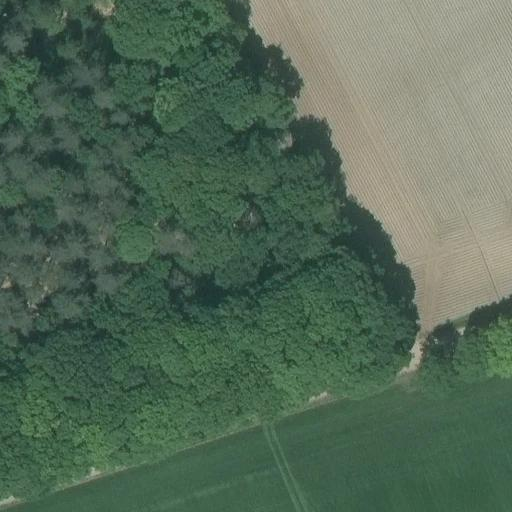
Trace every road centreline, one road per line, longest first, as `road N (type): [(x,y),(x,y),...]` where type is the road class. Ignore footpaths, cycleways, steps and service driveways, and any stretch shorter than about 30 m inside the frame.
road 1 (track): [(0,493),(394,359)]
road 2 (track): [(394,359),(200,0)]
road 3 (track): [(394,359),(511,320)]
